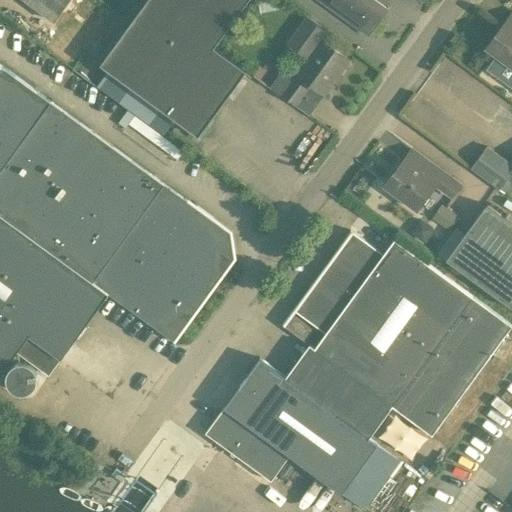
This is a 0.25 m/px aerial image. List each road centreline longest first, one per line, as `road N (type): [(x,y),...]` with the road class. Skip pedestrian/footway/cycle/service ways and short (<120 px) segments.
road 1 (unclassified): [(117,457),(457,0)]
road 2 (unknown): [(0,30),(278,241)]
